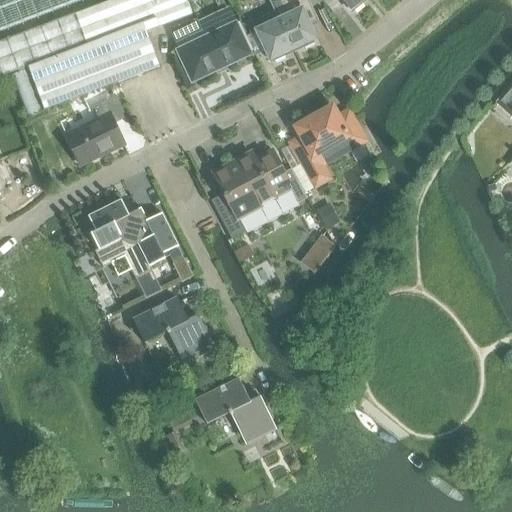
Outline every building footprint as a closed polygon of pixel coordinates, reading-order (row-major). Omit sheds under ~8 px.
[(0,0),(0,35),(91,0),(0,0)] [(187,0),(119,0),(78,16),(88,45),(28,67),(45,110),(159,67),(147,33),(194,16),(187,0)] [(270,0),(276,12),(280,20),(294,49),(304,44),(305,47),(313,43),(312,40),(317,38),(310,24),(317,21),(308,2),(310,0),(270,0)] [(361,2),(363,0),(341,0),(350,11),(353,9),(354,11),(363,4),(361,2)] [(276,12),(253,23),(257,31),(271,60),(274,58),(275,61),(285,57),(283,54),(294,49),(280,20),(276,12)] [(78,16),(0,46),(0,77),(28,67),(88,45),(78,16)] [(175,44),(183,41),(202,32),(197,21),(178,31),(171,34),(175,44)] [(224,66),(248,55),(235,26),(179,52),(184,64),(193,60),(199,71),(221,61),(224,66)] [(511,84),(508,90),(505,89),(502,90),(501,92),(500,95),(501,98),(498,102),(511,113),(511,84)] [(111,122),(125,115),(115,95),(92,105),(98,118),(66,133),(81,164),(110,150),(109,146),(120,141),(111,122)] [(305,137),(293,144),(310,174),(317,187),(331,179),(324,166),(350,151),(367,141),(351,112),(338,119),(334,110),(300,129),(305,137)] [(226,195),(212,202),(232,240),(240,236),(245,233),(237,219),(291,191),(298,204),(306,200),(291,171),(286,174),(285,172),(273,151),(255,160),(252,154),(213,173),(214,175),(226,195)] [(489,193),(496,191),(495,185),(487,187),(489,193)] [(120,199),(87,214),(95,230),(90,232),(98,248),(103,246),(117,275),(130,269),(135,280),(135,279),(146,301),(162,293),(152,272),(152,271),(149,265),(164,258),(162,253),(166,251),(172,263),(181,281),(192,275),(191,272),(184,257),(178,246),(161,212),(147,220),(140,207),(128,213),(120,199)] [(329,204),(317,211),(326,226),(337,220),(329,204)] [(300,264),(314,274),(334,248),(333,245),(321,237),(300,264)] [(248,247),(233,254),(238,264),(253,257),(248,247)] [(185,362),(214,348),(198,316),(188,321),(178,300),(134,321),(146,343),(169,331),(185,362)] [(248,446),(278,431),(261,398),(251,403),(240,381),(198,403),(209,424),(231,413),(248,446)] [(169,425),(173,433),(191,425),(187,417),(169,425)] [(173,453),(180,450),(173,434),(166,437),(173,453)]
